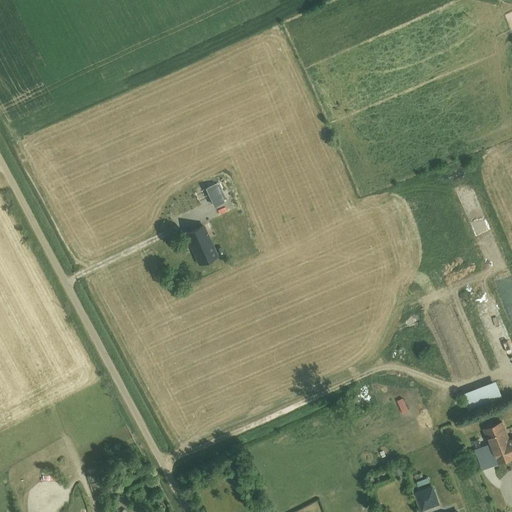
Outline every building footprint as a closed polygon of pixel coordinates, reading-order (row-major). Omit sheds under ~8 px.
[(213,180),(190,191),(197,208),(212,202),(217,213),(226,209),(213,180)] [(202,221),(181,231),(197,263),(217,253),(202,221)] [(464,389),(470,404),(499,392),(493,376),(464,389)] [(490,445),(477,450),(484,468),(511,455),(511,438),(511,439),(504,421),(483,430),(490,445)] [(416,489),(424,511),(441,505),(433,484),(416,489)]
